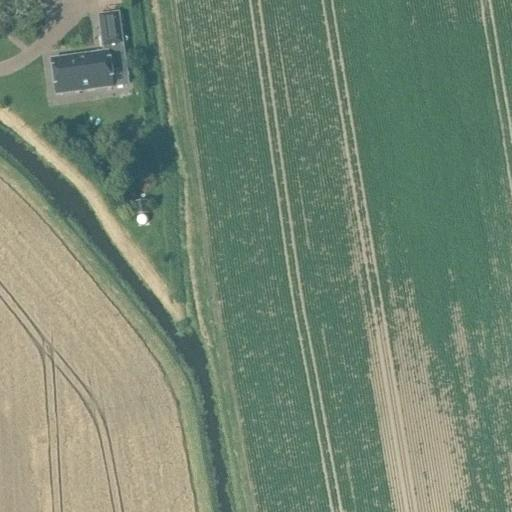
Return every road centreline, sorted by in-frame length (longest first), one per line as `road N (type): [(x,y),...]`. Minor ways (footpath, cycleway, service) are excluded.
road 1 (track): [(160,0),(244,511)]
road 2 (track): [(207,511),(176,369),(38,202),(0,168)]
